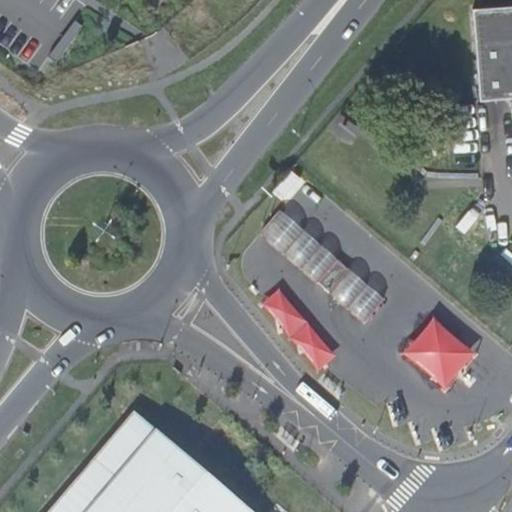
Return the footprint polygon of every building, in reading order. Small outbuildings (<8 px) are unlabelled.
[(511,6),(473,10),(480,102),(511,99),(511,6)] [(280,214),(261,236),(319,285),(318,285),(330,295),(365,324),(384,302),(349,273),(349,272),(338,262),(337,263),(280,214)] [(266,299),(316,372),(336,359),(285,286),(266,299)] [(429,318),(405,359),(454,387),(478,346),(429,318)] [(340,391),(327,380),(321,386),(335,397),(340,391)] [(249,511),(137,414),(53,511),(249,511)] [(286,433),(281,438),(295,450),(300,445),(286,433)]
